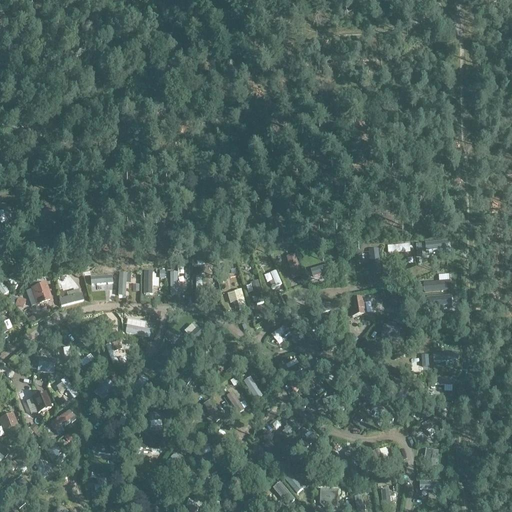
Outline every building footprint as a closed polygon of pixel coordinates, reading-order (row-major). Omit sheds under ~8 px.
[(4,112),(1,120),(26,130),(29,122),(4,112)] [(17,174),(35,167),(33,160),(24,164),(23,159),(12,163),(17,174)] [(39,207),(53,220),(49,224),(54,228),(63,217),(44,201),(39,207)] [(10,212),(3,212),(5,232),(12,232),(10,212)] [(414,218),(415,234),(426,233),(425,217),(414,218)] [(35,252),(49,250),(47,241),(34,243),(35,252)] [(422,258),(441,253),(440,247),(420,251),(422,258)] [(398,259),(412,259),(412,250),(399,250),(398,259)] [(29,276),(25,270),(8,281),(12,288),(29,276)] [(376,271),(358,278),(362,289),(380,282),(376,271)] [(277,297),(284,295),(279,276),(272,277),(277,297)] [(180,278),(173,278),(173,299),(189,299),(189,284),(180,284),(180,278)] [(99,291),(97,279),(88,281),(91,293),(99,291)] [(423,285),(424,295),(451,293),(450,283),(423,285)] [(154,298),(163,298),(163,284),(154,284),(154,298)] [(37,306),(51,301),(45,286),(32,290),(37,306)] [(31,292),(26,295),(33,310),(38,308),(31,292)] [(59,300),(61,308),(81,302),(79,295),(59,300)] [(353,319),(366,316),(364,301),(350,303),(353,319)] [(92,340),(112,327),(106,318),(90,328),(93,333),(89,335),(92,340)] [(9,324),(4,326),(9,333),(13,331),(9,324)] [(149,339),(150,331),(127,326),(125,334),(149,339)] [(272,336),(276,341),(289,331),(286,326),(272,336)] [(382,339),(398,342),(400,329),(384,326),(382,339)] [(187,351),(204,336),(198,329),(181,344),(187,351)] [(118,364),(112,346),(106,347),(113,366),(118,364)] [(54,373),(55,361),(39,361),(38,373),(54,373)] [(354,374),(349,371),(338,385),(343,389),(354,374)] [(182,376),(170,393),(177,398),(189,381),(182,376)] [(141,377),(128,392),(132,396),(146,380),(141,377)] [(309,377),(293,389),(297,395),(306,387),(310,391),(316,387),(309,377)] [(74,401),(79,397),(66,379),(60,383),(74,401)] [(105,399),(115,387),(105,379),(101,385),(105,388),(98,396),(104,401),(105,399)] [(358,380),(353,387),(372,400),(377,393),(358,380)] [(250,381),(244,385),(254,401),(260,397),(250,381)] [(382,392),(397,400),(401,390),(393,386),(394,384),(387,381),(382,392)] [(232,384),(234,391),(241,388),(239,382),(232,384)] [(244,411),(232,393),(226,397),(238,415),(244,411)] [(38,415),(51,409),(45,394),(32,399),(38,415)] [(334,414),(342,412),(337,395),(319,401),(322,408),(331,405),(334,414)] [(215,425),(222,420),(210,402),(203,406),(215,425)] [(392,429),(396,425),(383,411),(378,415),(392,429)] [(74,418),(70,412),(51,425),(55,432),(74,418)] [(444,429),(437,415),(419,426),(423,433),(433,427),(437,433),(444,429)] [(0,423),(5,437),(18,432),(12,416),(0,421),(0,423)] [(121,440),(127,443),(134,426),(128,423),(121,440)] [(298,429),(293,423),(277,436),(281,442),(298,429)] [(32,437),(29,432),(22,438),(25,443),(32,437)] [(313,435),(294,450),(299,456),(318,441),(313,435)] [(202,454),(210,446),(201,436),(193,443),(202,454)] [(259,446),(274,463),(279,459),(265,441),(259,446)] [(142,443),(141,450),(159,451),(159,444),(142,443)] [(56,468),(63,463),(57,453),(59,452),(55,445),(46,450),(56,468)] [(118,450),(94,446),(92,453),(117,457),(118,450)] [(431,451),(424,450),(421,470),(428,471),(431,451)] [(386,472),(376,451),(370,453),(379,475),(386,472)] [(357,476),(350,453),(343,455),(349,478),(357,476)] [(181,475),(187,471),(176,456),(170,461),(181,475)] [(4,469),(7,474),(25,464),(21,458),(4,469)] [(211,487),(207,477),(217,473),(214,466),(197,472),(204,489),(211,487)] [(41,468),(36,471),(42,485),(48,482),(41,468)] [(284,481),(299,498),(305,493),(290,476),(284,481)] [(279,484),(272,490),(287,507),(294,501),(279,484)] [(4,493),(18,509),(24,504),(11,488),(4,493)] [(324,509),(338,509),(338,492),(321,491),(321,505),(324,509)]
